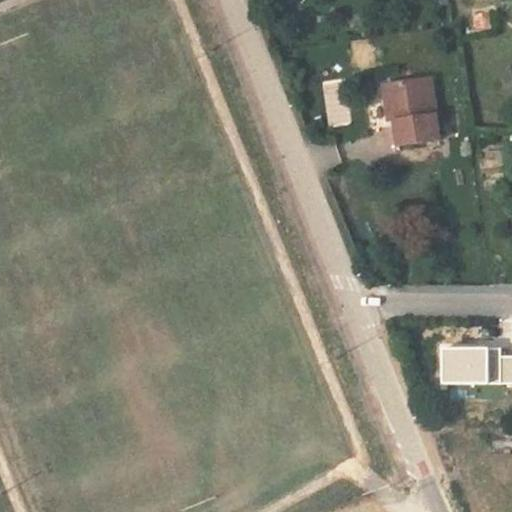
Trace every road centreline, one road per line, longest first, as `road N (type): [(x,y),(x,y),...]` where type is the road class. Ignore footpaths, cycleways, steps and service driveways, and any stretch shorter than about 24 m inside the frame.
road 1 (residential): [(233,0),(353,303)]
road 2 (residential): [(353,303),(440,511)]
road 3 (residential): [(353,303),(511,308)]
